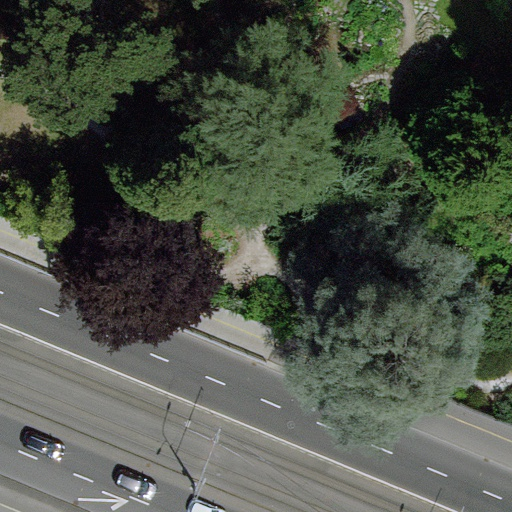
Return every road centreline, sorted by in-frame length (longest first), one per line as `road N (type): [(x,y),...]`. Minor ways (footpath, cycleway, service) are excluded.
road 1 (primary): [(511,502),(0,289)]
road 2 (primary): [(0,441),(172,511)]
